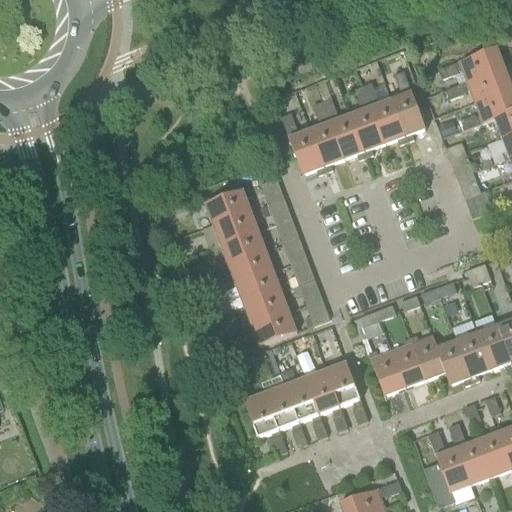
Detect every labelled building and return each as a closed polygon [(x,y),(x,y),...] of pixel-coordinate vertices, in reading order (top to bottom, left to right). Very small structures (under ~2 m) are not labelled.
[(465,87),(504,72),(496,52),(438,74),(441,84),(458,78),(457,75),(460,74),(465,87)] [(473,107),(511,92),(504,72),(465,87),(461,89),(461,88),(444,94),(449,105),(450,104),(454,115),(463,111),(459,101),(466,98),(465,95),(468,94),(473,107)] [(425,134),(418,115),(403,76),(393,80),(399,96),(401,96),(402,99),(390,104),(406,147),(413,144),(412,139),(425,134)] [(375,105),(377,104),(371,89),(362,92),(384,149),(397,144),(399,150),(406,147),(390,104),(376,109),(375,105)] [(371,154),(384,149),(362,92),(353,96),(359,111),(361,110),(363,114),(349,119),(366,162),(373,159),(371,154)] [(511,92),(473,107),(478,120),(475,121),(475,120),(449,129),(451,136),(460,132),(461,135),(511,115),(511,92)] [(336,121),(337,120),(331,103),(321,107),(343,164),(356,159),(358,165),(366,162),(349,119),(337,124),(336,121)] [(330,169),(343,164),(321,107),(312,110),(319,127),(321,126),(322,129),(309,134),(325,177),(333,174),(330,169)] [(496,145),(511,138),(511,115),(461,135),(461,136),(489,125),(496,145)] [(295,136),(297,135),(290,118),(281,122),(303,180),(316,175),(318,180),(325,177),(309,134),(296,139),(295,136)] [(504,165),(511,161),(511,138),(496,145),(504,165)] [(449,163),(465,157),(461,147),(445,153),(449,163)] [(489,162),(480,166),(483,172),(492,169),(489,162)] [(456,183),(472,177),(469,167),(452,173),(456,183)] [(464,203),(480,197),(476,187),(460,193),(464,203)] [(245,203),(251,200),(248,193),(205,209),(212,230),(250,216),(245,203)] [(280,194),(264,200),(268,209),(284,203),(280,194)] [(484,208),(489,206),(485,196),(480,197),(464,203),(472,223),(488,217),(484,208)] [(268,209),(261,212),(264,221),(287,212),(284,203),(268,209)] [(260,226),(255,229),(250,216),(212,230),(220,250),(263,234),(260,226)] [(260,243),(266,241),(263,234),(220,250),(228,270),(265,256),(260,243)] [(295,234),(279,240),(283,249),(299,243),(295,234)] [(299,243),(283,249),(283,250),(286,259),(302,253),(299,243)] [(275,267),(270,269),(265,256),(228,270),(235,290),(278,274),(275,267)] [(490,285),(488,278),(484,269),(475,272),(481,288),(490,285)] [(472,292),(481,288),(475,272),(466,276),(472,292)] [(275,283),(281,281),(278,274),(235,290),(243,310),(280,297),(275,283)] [(311,274),(295,280),(298,290),(314,284),(311,274)] [(295,280),(289,283),(292,292),(298,290),(295,280)] [(298,290),(292,292),(296,301),(298,300),(318,293),(314,284),(298,290)] [(440,302),(456,297),(452,287),(436,293),(440,302)] [(424,308),(440,302),(436,293),(420,299),(424,308)] [(291,307),(285,310),(280,297),(243,310),(251,331),(293,315),(291,307)] [(404,316),(420,310),(416,301),(400,307),(404,316)] [(379,326),(396,319),(392,310),(376,316),(379,326)] [(291,324),(296,322),(293,315),(251,331),(258,351),(296,337),(291,324)] [(310,321),(305,323),(308,332),(313,330),(329,324),(328,319),(327,319),(326,315),(310,321)] [(378,326),(379,326),(376,316),(360,322),(360,323),(353,325),(365,356),(371,353),(367,343),(382,338),(378,326)] [(511,318),(508,320),(510,325),(497,330),(511,371),(511,318)] [(511,371),(497,330),(483,335),(482,330),(474,332),(490,374),(503,370),(505,375),(511,372),(511,371)] [(477,379),(490,374),(474,332),(466,335),(468,341),(456,345),(472,388),(479,385),(477,379)] [(441,344),(435,347),(432,338),(431,339),(432,341),(435,347),(434,348),(445,378),(449,391),(463,386),(465,390),(472,388),(456,345),(443,350),(441,344)] [(432,341),(431,339),(417,344),(416,340),(409,343),(425,386),(445,378),(434,348),(435,347),(432,341)] [(405,394),(425,386),(409,343),(402,345),(404,350),(390,355),(405,394)] [(384,401),(405,394),(390,355),(377,359),(375,356),(368,358),(384,401)] [(358,429),(368,426),(345,367),(325,375),(347,433),(339,411),(352,406),(354,411),(352,412),(358,429)] [(338,437),(347,433),(325,375),(305,382),(327,441),(319,419),(332,414),(333,419),(331,420),(338,437)] [(317,445),(327,441),(305,382),(284,390),(306,449),(307,449),(299,427),(311,422),(313,427),(311,428),(317,445)] [(297,452),(306,449),(284,390),(264,398),(286,457),(287,456),(279,434),(291,430),(293,434),(291,435),(297,452)] [(277,460),(286,457),(264,398),(243,406),(258,444),(271,439),(273,442),(271,443),(277,460)] [(491,421),(500,417),(494,401),(484,405),(491,421)] [(470,429),(480,425),(474,409),(464,412),(470,429)] [(462,446),(464,445),(458,428),(449,432),(471,491),(491,483),(475,440),(474,441),(476,446),(464,451),(462,446)] [(511,432),(504,436),(502,430),(495,433),(511,476),(511,475),(511,432)] [(451,498),(471,491),(449,432),(448,432),(456,454),(444,458),(442,454),(444,453),(438,436),(428,440),(439,469),(424,475),(437,511),(445,511),(455,509),(451,498)] [(491,483),(511,476),(495,433),(494,433),(497,438),(484,443),(482,438),(475,440),(491,483)] [(385,502),(401,496),(398,486),(339,508),(340,511),(382,511),(379,502),(384,500),(385,502)]
